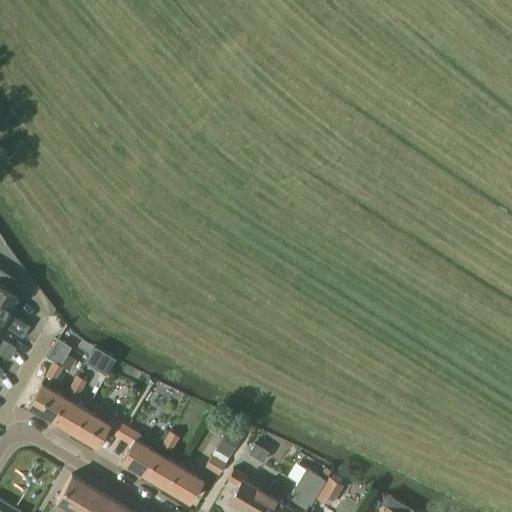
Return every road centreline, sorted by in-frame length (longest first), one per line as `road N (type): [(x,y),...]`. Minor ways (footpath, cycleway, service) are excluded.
road 1 (residential): [(158,511),(35,440),(16,437)]
road 2 (residential): [(16,437),(4,413),(56,322)]
